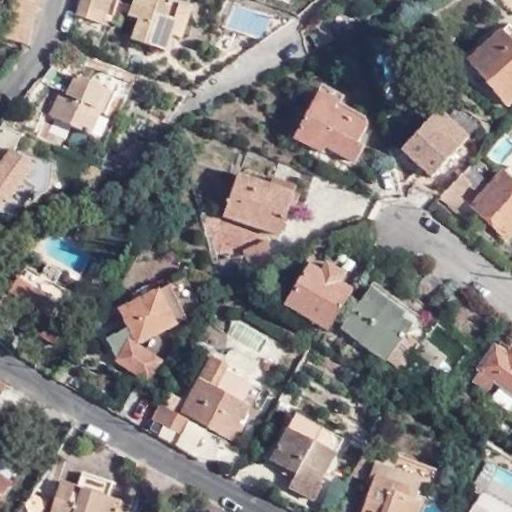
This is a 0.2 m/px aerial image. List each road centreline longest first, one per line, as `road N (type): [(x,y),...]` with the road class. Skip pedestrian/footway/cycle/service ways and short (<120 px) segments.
road 1 (residential): [(0,356),(271,511)]
road 2 (residential): [(400,222),(511,290)]
road 3 (residential): [(61,0),(44,50),(0,110)]
